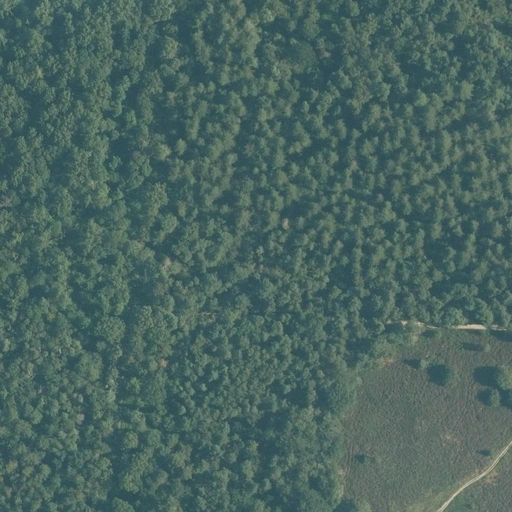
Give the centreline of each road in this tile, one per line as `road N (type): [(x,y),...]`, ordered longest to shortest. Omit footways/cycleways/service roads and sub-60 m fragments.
road 1 (track): [(511,324),(129,317)]
road 2 (track): [(129,317),(167,0)]
road 3 (track): [(112,511),(129,317)]
